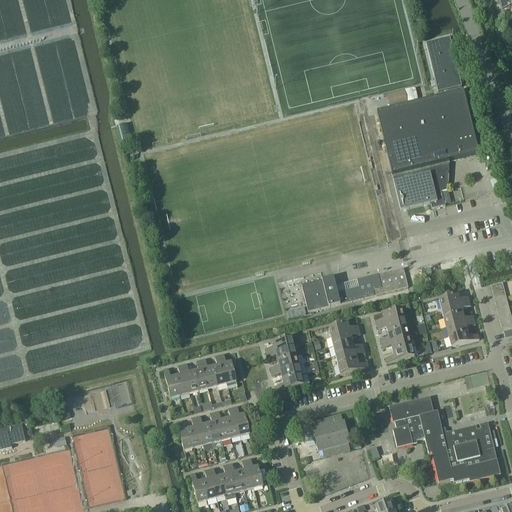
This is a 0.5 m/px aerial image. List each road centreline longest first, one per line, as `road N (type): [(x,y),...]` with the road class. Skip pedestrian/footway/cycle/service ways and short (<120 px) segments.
road 1 (residential): [(300,511),(281,420),(496,361)]
road 2 (unclassified): [(511,134),(457,0)]
road 3 (residential): [(320,511),(404,484),(422,511)]
